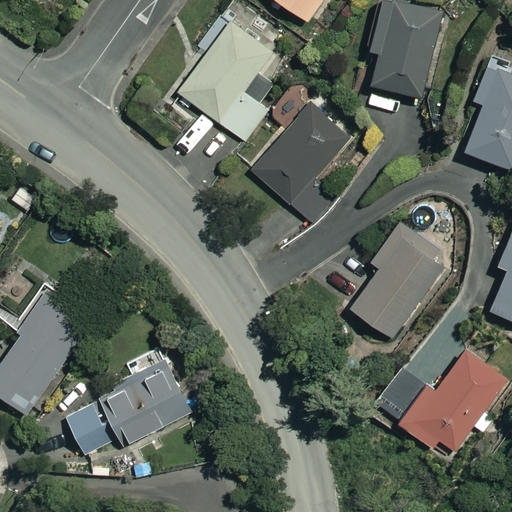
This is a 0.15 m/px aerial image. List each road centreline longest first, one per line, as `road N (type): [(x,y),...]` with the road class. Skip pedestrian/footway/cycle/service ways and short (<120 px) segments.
road 1 (residential): [(226,286),(378,198),(446,182),(469,200),(484,239),(480,268)]
road 2 (tertiary): [(310,511),(279,386),(226,286)]
road 3 (tertiary): [(226,286),(170,216),(57,118)]
road 4 (residential): [(57,118),(138,0)]
